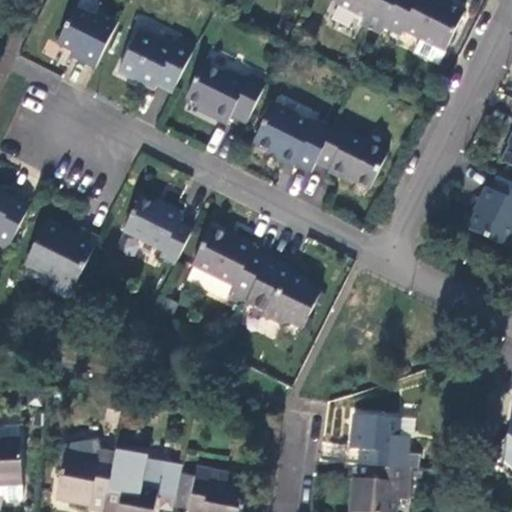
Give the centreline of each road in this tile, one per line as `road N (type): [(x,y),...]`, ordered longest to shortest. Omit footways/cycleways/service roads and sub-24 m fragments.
road 1 (residential): [(58,88),(387,261)]
road 2 (residential): [(387,261),(511,11)]
road 3 (residential): [(511,322),(387,261)]
